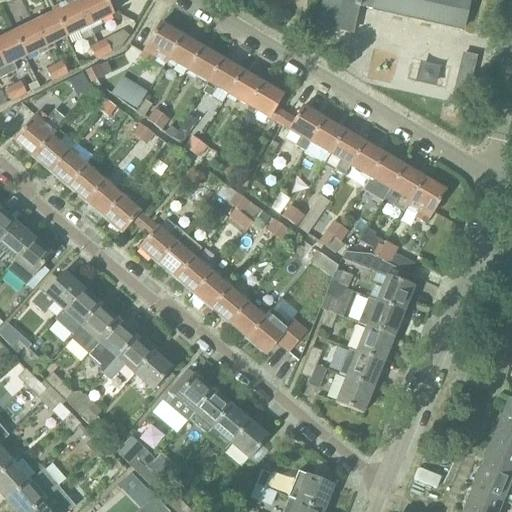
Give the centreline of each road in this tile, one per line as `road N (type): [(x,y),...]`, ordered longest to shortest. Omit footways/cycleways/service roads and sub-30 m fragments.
road 1 (residential): [(383,482),(132,286),(0,169)]
road 2 (residential): [(502,192),(181,0)]
road 3 (residential): [(383,482),(502,192)]
road 4 (unclassified): [(502,192),(493,160),(511,71)]
